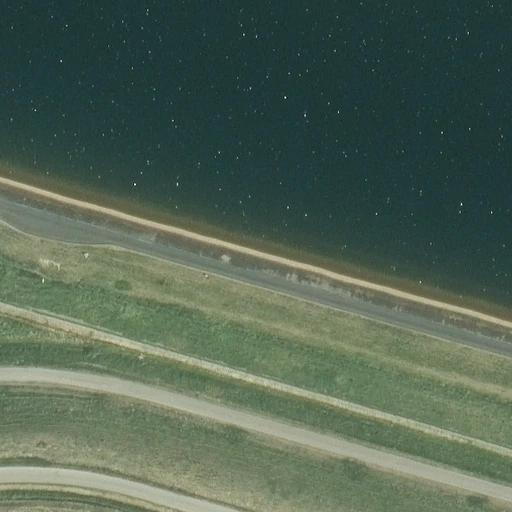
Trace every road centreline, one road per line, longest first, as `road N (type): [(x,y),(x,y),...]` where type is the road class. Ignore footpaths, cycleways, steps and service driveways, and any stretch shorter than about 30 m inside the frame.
road 1 (unclassified): [(511,496),(108,384),(0,375)]
road 2 (unclassified): [(207,511),(98,483),(0,476)]
